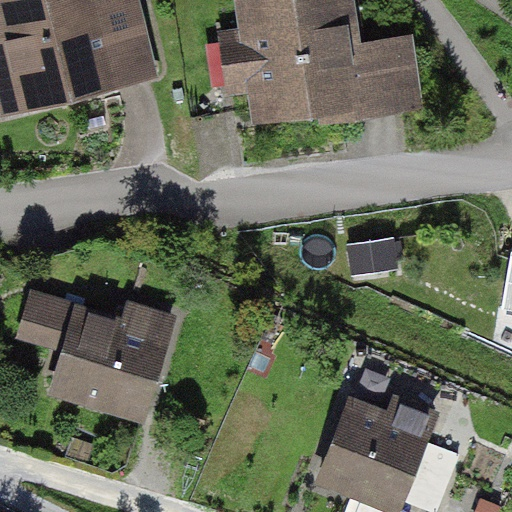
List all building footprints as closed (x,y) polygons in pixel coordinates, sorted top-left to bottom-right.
[(102,0),(19,0),(1,5),(26,100),(122,76),(102,0)] [(352,50),(344,0),(280,0),(249,5),(266,113),(355,99),(357,111),(414,102),(405,42),(352,50)] [(393,239),(354,244),(357,265),(396,261),(393,239)] [(58,388),(143,414),(172,321),(133,309),(128,326),(39,298),(28,332),(71,346),(58,388)] [(353,401),(324,475),(401,505),(405,494),(440,508),(461,454),(426,440),(436,415),(398,401),(392,416),(353,401)] [(498,511),(501,507),(482,498),(475,511),(498,511)]
